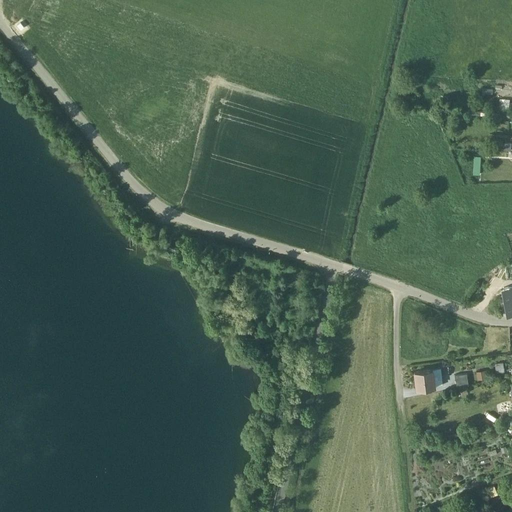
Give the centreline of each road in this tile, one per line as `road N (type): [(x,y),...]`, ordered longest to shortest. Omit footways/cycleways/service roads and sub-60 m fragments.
road 1 (residential): [(0,20),(148,199),(183,220),(336,267)]
road 2 (residential): [(336,267),(511,321)]
